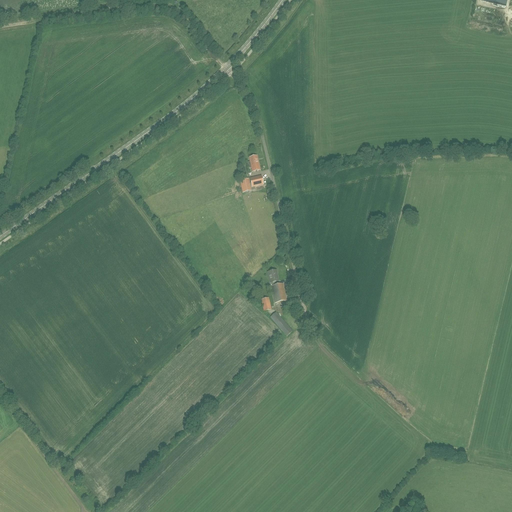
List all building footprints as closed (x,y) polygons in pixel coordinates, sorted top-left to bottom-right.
[(249,167),(251,166),(252,172),(260,170),(257,156),(249,158),(250,162),(248,162),(249,167)] [(250,179),(250,183),(251,187),(263,184),(261,176),(250,179)] [(251,191),(248,179),(240,181),(243,193),(251,191)] [(275,303),(286,301),(283,284),(277,285),(276,282),(278,281),(276,271),(268,273),(270,283),(271,283),(272,287),(271,287),(275,303)] [(264,312),(271,310),(268,298),(261,299),(264,312)] [(287,336),(292,331),(276,313),(270,318),(287,336)]
